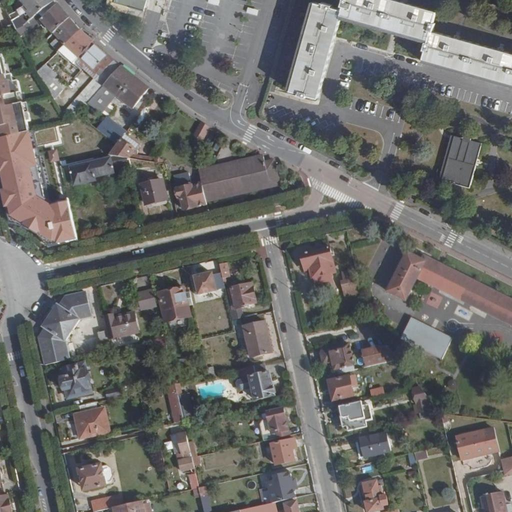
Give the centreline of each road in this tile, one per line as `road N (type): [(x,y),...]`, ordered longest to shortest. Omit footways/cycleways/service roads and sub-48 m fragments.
road 1 (residential): [(318,169),(172,87),(75,0)]
road 2 (residential): [(333,511),(266,223)]
road 3 (residential): [(19,279),(266,223)]
road 4 (secondary): [(19,279),(10,331),(51,511)]
road 5 (residential): [(511,269),(375,200)]
